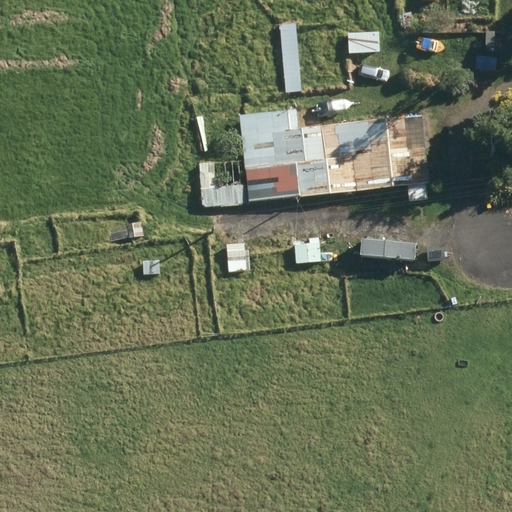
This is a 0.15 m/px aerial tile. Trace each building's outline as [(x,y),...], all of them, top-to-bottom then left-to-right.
[(297,24),(281,26),(286,94),(302,93),(297,24)] [(348,34),(349,55),(380,54),(379,33),(348,34)] [(245,173),(251,172),(253,185),(203,190),(205,206),(255,201),(408,186),(409,202),(427,201),(426,184),(428,184),(421,118),(297,130),(296,111),(239,117),(245,173)] [(187,175),(189,190),(204,188),(202,173),(187,175)] [(219,233),(221,249),(266,243),(264,227),(219,233)] [(311,233),(293,234),(293,237),(285,237),(285,247),(311,246),(311,233)] [(394,241),(339,244),(340,259),(395,256),(394,241)] [(160,261),(143,262),(143,275),(161,275),(160,261)]
